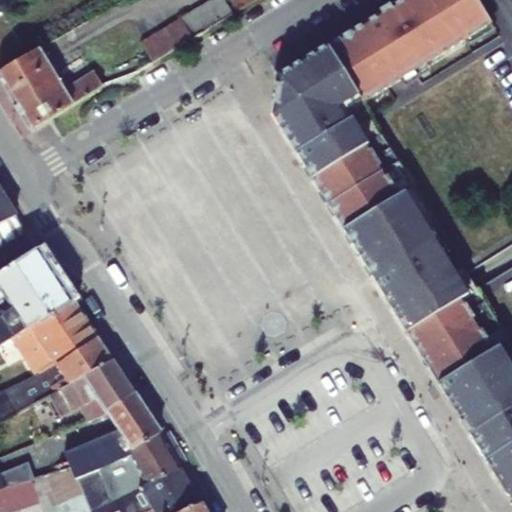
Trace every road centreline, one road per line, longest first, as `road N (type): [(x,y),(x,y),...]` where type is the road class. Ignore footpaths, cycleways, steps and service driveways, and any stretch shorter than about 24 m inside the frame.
road 1 (secondary): [(23,178),(57,237),(90,271),(237,511)]
road 2 (residential): [(319,0),(23,178)]
